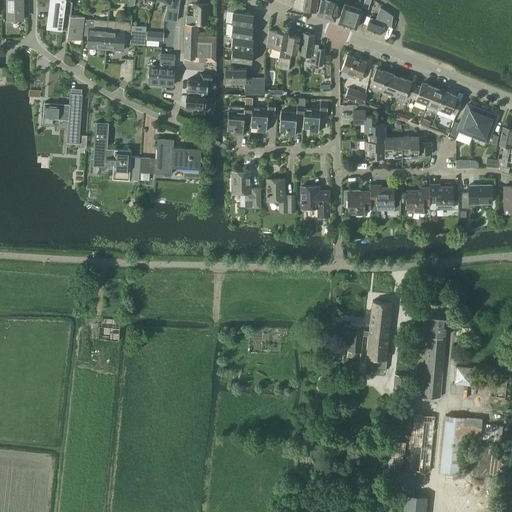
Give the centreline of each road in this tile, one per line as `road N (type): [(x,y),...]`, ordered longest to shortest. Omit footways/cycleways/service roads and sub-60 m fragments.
road 1 (track): [(430,511),(450,316)]
road 2 (tertiary): [(511,99),(334,29)]
road 3 (residential): [(31,41),(108,94),(170,122)]
road 4 (residential): [(336,149),(334,29)]
